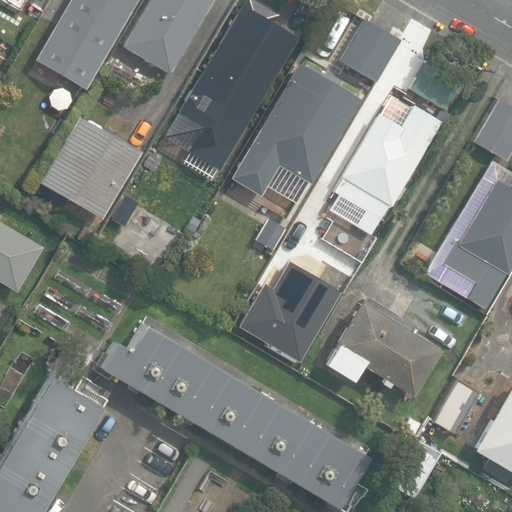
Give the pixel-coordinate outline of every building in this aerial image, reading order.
[(0,48),(11,55),(43,0),(19,0),(10,17),(5,14),(0,23),(0,48)] [(67,0),(60,12),(111,42),(135,0),(67,0)] [(148,0),(121,47),(168,74),(210,0),(148,0)] [(215,111),(243,128),(298,37),(240,2),(197,73),(227,91),(215,111)] [(358,16),(334,57),(370,78),(394,36),(358,16)] [(43,64),(57,40),(39,29),(25,54),(43,64)] [(79,97),(100,61),(83,51),(62,87),(79,97)] [(275,161),(306,179),(355,95),(319,73),(320,70),(301,59),(299,62),(294,59),(228,172),(258,190),(275,161)] [(153,154),(171,165),(179,151),(180,152),(194,130),(192,129),(206,107),(183,93),(169,115),(167,114),(153,136),(161,140),(153,154)] [(468,137),(501,156),(511,137),(511,104),(493,94),(468,137)] [(332,191),(378,218),(386,204),(389,206),(439,122),(411,105),(398,126),(375,112),(338,175),(341,177),(332,191)] [(72,119),(52,106),(29,144),(49,156),(72,119)] [(36,179),(99,216),(138,151),(75,113),(36,179)] [(511,258),(511,174),(489,161),(430,259),(438,263),(429,277),(482,308),(511,258)] [(254,239),(272,249),(285,227),(266,217),(254,239)] [(87,220),(79,234),(86,238),(94,224),(87,220)] [(0,280),(15,289),(41,245),(0,221),(0,280)] [(288,244),(280,258),(287,262),(295,249),(288,244)] [(331,245),(315,248),(319,265),(344,280),(353,266),(334,254),(331,245)] [(248,331),(295,358),(316,322),(269,294),(248,331)] [(0,325),(2,327),(14,309),(0,300),(0,325)] [(438,348),(359,301),(322,363),(350,380),(360,364),(381,376),(378,382),(386,386),(388,382),(410,395),(438,348)] [(98,366),(335,505),(365,454),(140,323),(126,348),(113,340),(98,366)] [(427,414),(451,427),(475,385),(452,371),(427,414)] [(511,371),(468,445),(482,453),(475,466),(500,480),(507,468),(511,471),(511,371)] [(0,511),(36,511),(100,405),(48,374),(0,456),(0,511)] [(411,430),(417,418),(406,412),(400,425),(411,430)] [(414,437),(386,483),(411,498),(439,452),(414,437)]
